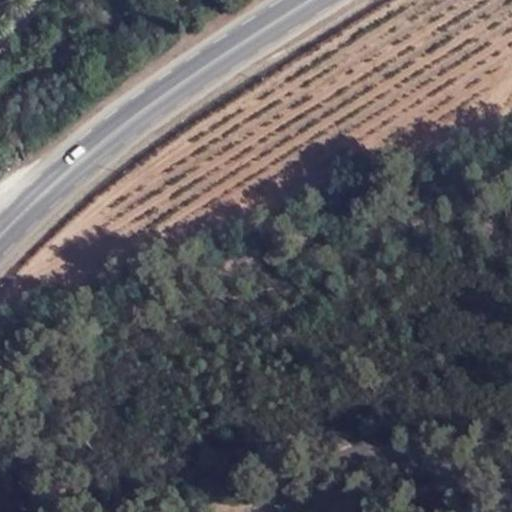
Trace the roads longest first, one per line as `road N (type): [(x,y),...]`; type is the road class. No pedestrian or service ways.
road 1 (track): [(0,335),(145,262),(376,180),(511,168)]
road 2 (secondary): [(0,236),(146,104),(305,0)]
road 3 (track): [(257,511),(323,465),(380,452),(437,460),(511,507)]
